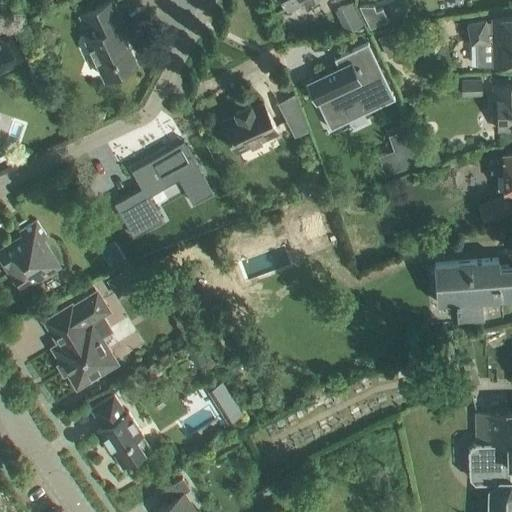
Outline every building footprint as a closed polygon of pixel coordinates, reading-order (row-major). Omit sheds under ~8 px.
[(86,38),(105,77),(112,74),(114,78),(123,73),(121,69),(138,61),(119,23),(124,21),(114,0),(109,0),(81,14),(91,35),(86,38)] [(283,0),(289,10),(309,0),(283,0)] [(374,4),(360,3),(371,26),(389,17),(383,6),(377,9),(374,4)] [(469,14),(473,39),(478,39),(478,61),(494,60),(494,63),(511,63),(511,15),(489,16),(488,12),(469,14)] [(0,71),(29,57),(12,23),(0,28),(0,43),(1,45),(0,45),(0,71)] [(338,64),(306,80),(316,101),(318,100),(328,122),(346,113),(342,105),(357,98),(361,107),(393,91),(368,41),(341,54),(342,56),(337,58),(336,56),(335,57),(338,64)] [(41,62),(29,68),(38,85),(50,79),(41,62)] [(464,74),(464,90),(485,90),(484,73),(464,74)] [(493,110),(497,110),(497,128),(511,127),(511,82),(493,83),(493,110)] [(237,112),(222,119),(236,149),(279,129),(264,99),(252,105),(250,102),(236,109),(237,112)] [(302,111),(289,117),(296,132),(307,126),(305,119),(302,111)] [(407,129),(391,134),(402,165),(417,159),(407,129)] [(142,186),(115,200),(133,235),(163,219),(149,194),(180,178),(193,203),(213,192),(188,145),(170,154),(167,150),(132,168),(142,186)] [(437,148),(426,151),(430,162),(440,159),(437,148)] [(491,156),(492,169),(504,169),(504,190),(511,189),(511,152),(503,152),(503,155),(491,156)] [(312,181),(299,186),(303,197),(316,193),(312,181)] [(480,201),(486,219),(511,208),(511,199),(509,190),(480,201)] [(362,192),(345,197),(349,210),(366,204),(362,192)] [(321,211),(298,218),(306,243),(329,235),(321,211)] [(12,277),(21,290),(34,282),(32,278),(56,263),(41,240),(48,235),(37,219),(20,229),(24,236),(1,251),(15,274),(12,277)] [(499,256),(435,261),(438,301),(455,300),(457,320),(484,318),(482,298),(511,295),(511,263),(500,264),(499,256)] [(133,263),(108,278),(119,296),(144,280),(133,263)] [(54,345),(63,360),(68,369),(78,384),(119,359),(104,334),(114,328),(105,314),(112,309),(99,288),(74,304),(73,302),(46,318),(60,341),(54,345)] [(222,380),(208,389),(229,421),(243,412),(222,380)] [(115,455),(123,468),(132,462),(131,460),(152,446),(128,409),(126,410),(114,392),(92,407),(100,420),(103,418),(106,423),(97,429),(112,453),(115,451),(117,454),(115,455)] [(477,480),(510,478),(510,463),(511,462),(511,408),(475,410),(476,441),(469,447),(470,475),(477,480)] [(160,511),(197,511),(184,491),(190,487),(183,475),(160,490),(168,501),(158,508),(160,511)] [(511,511),(511,477),(510,478),(489,479),(488,511),(511,511)] [(8,511),(0,499),(0,511),(8,511)]
